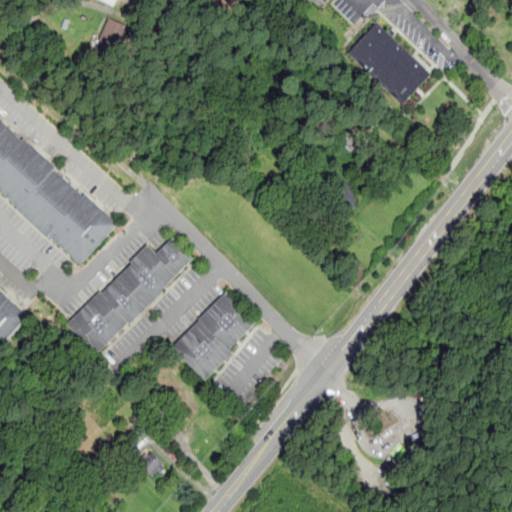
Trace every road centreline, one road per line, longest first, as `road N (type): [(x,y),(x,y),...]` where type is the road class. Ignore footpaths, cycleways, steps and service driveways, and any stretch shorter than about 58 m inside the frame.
road 1 (tertiary): [(212,511),(394,291),(511,131)]
road 2 (residential): [(328,371),(178,218),(129,206),(0,91)]
